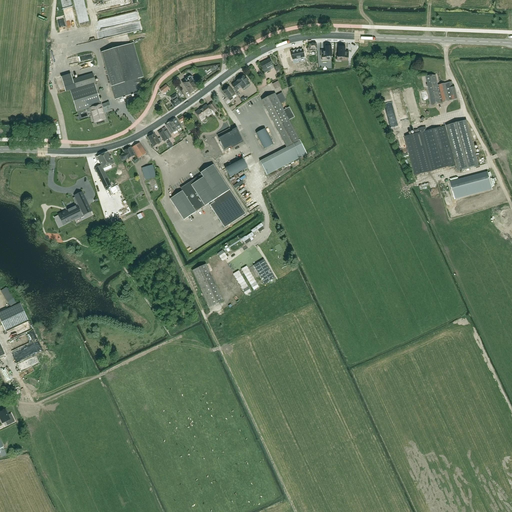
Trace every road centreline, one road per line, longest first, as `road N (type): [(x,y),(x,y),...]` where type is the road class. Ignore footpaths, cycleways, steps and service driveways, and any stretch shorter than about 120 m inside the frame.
road 1 (secondary): [(0,149),(90,150),(126,141),(265,48),(304,36),(356,36)]
road 2 (secondary): [(511,42),(356,36)]
